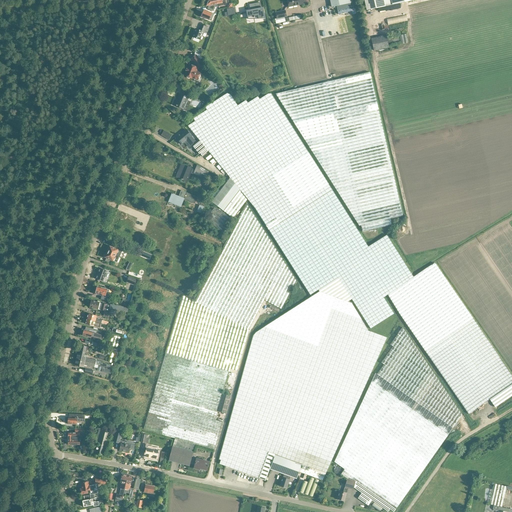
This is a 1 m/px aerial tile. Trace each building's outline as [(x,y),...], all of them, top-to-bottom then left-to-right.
[(364,0),(366,5),(367,10),(392,5),(390,0),(364,0)] [(252,9),(246,11),(246,12),(248,19),(248,17),(253,16),(253,18),(254,18),(253,15),(258,14),(259,19),(265,19),(265,17),(263,9),(263,7),(261,8),(259,2),(249,4),(250,9),(252,8),(252,9)] [(214,15),(204,10),(201,17),(211,21),(214,15)] [(196,29),(193,37),(200,40),(203,32),(205,33),(207,27),(202,25),(200,31),(196,29)] [(373,51),(388,47),(385,35),(371,39),(373,51)] [(201,56),(202,52),(195,51),(194,55),(195,56),(190,59),(193,62),(192,65),(190,65),(188,68),(187,67),(185,72),(186,73),(185,76),(186,76),(187,78),(189,78),(190,78),(191,78),(192,77),(197,80),(198,78),(199,78),(200,76),(200,74),(200,73),(196,71),(197,68),(201,67),(203,65),(200,60),(202,58),(201,56)] [(390,219),(403,216),(370,72),(276,94),(359,226),(361,225),(362,231),(392,225),(390,219)] [(183,109),(188,97),(190,98),(191,95),(185,92),(184,96),(180,94),(177,101),(176,100),(174,105),(183,109)] [(231,95),(227,93),(205,107),(207,110),(193,118),(195,121),(188,126),(200,140),(193,146),(199,154),(200,153),(202,156),(208,151),(230,177),(211,201),(233,218),(247,199),(241,192),(241,191),(257,211),(310,295),(318,289),(320,291),(347,301),(351,298),(370,328),(375,326),(394,314),(384,297),(388,294),(466,410),(469,414),(490,399),(496,407),(511,396),(511,375),(434,263),(413,277),(387,235),(368,246),(271,94),(268,94),(259,99),(258,96),(248,103),(246,100),(237,105),(231,95)] [(186,130),(179,135),(179,134),(178,135),(179,136),(176,138),(182,145),(187,140),(191,145),(195,141),(191,137),(191,136),(186,130)] [(183,164),(178,178),(187,182),(191,174),(193,174),(193,173),(200,176),(201,174),(206,176),(208,172),(197,165),(195,170),(192,169),(193,168),(183,164)] [(198,197),(187,192),(181,190),(178,196),(174,194),(173,193),(173,194),(171,193),(168,201),(178,205),(177,205),(181,206),(184,199),(195,204),(198,197)] [(182,295),(143,429),(175,438),(173,445),(193,451),(195,444),(215,449),(223,422),(215,420),(218,411),(225,413),(230,396),(222,393),(228,372),(229,372),(231,368),(237,370),(249,330),(248,329),(264,300),(281,309),(296,280),(246,203),(194,301),(182,295)] [(232,219),(216,206),(206,219),(222,232),(232,219)] [(158,228),(153,242),(159,245),(162,238),(174,243),(177,236),(158,228)] [(108,249),(107,252),(119,257),(122,252),(123,248),(119,246),(113,243),(112,246),(111,247),(109,246),(109,247),(108,246),(107,249),(108,249)] [(142,251),(140,256),(150,260),(152,255),(142,251)] [(105,254),(104,256),(105,257),(113,261),(117,263),(119,257),(107,252),(106,254),(105,254)] [(99,269),(96,279),(103,281),(107,271),(103,270),(103,269),(101,268),(101,269),(99,269)] [(144,268),(142,275),(154,280),(157,271),(149,268),(149,270),(144,268)] [(126,282),(134,285),(136,279),(128,276),(126,282)] [(97,287),(95,294),(102,295),(101,299),(106,300),(107,297),(108,297),(108,295),(108,294),(109,290),(97,287)] [(253,335),(218,463),(265,481),(269,469),(283,474),(280,486),(286,488),(290,477),(296,479),(299,472),(323,480),(386,337),(368,330),(352,303),(347,301),(343,300),(320,291),(256,332),(253,335)] [(111,303),(110,305),(102,303),(99,303),(91,300),(89,307),(98,309),(105,311),(105,310),(109,311),(110,308),(127,312),(128,308),(123,307),(111,304),(111,303)] [(88,313),(87,319),(101,323),(108,325),(108,322),(102,320),(96,318),(97,315),(88,313)] [(100,328),(101,323),(87,319),(85,324),(100,328)] [(102,331),(98,330),(86,327),(85,330),(84,330),(82,336),(91,338),(91,336),(100,339),(102,331)] [(462,415),(402,328),(390,345),(393,346),(381,363),(384,364),(377,374),(375,373),(334,462),(345,469),(341,474),(347,479),(343,492),(340,491),(337,500),(345,502),(347,493),(348,488),(353,490),(354,488),(361,493),(358,498),(368,505),(372,500),(388,511),(390,509),(394,511),(462,415)] [(116,336),(113,347),(119,348),(122,338),(116,336)] [(77,353),(76,359),(95,364),(96,360),(85,358),(86,355),(84,355),(86,347),(81,345),(80,351),(80,352),(80,354),(77,353)] [(84,415),(69,414),(69,417),(68,417),(67,424),(76,424),(76,422),(84,422),(84,415)] [(102,414),(99,423),(122,429),(125,420),(102,414)] [(79,439),(79,433),(82,433),(82,429),(75,429),(75,433),(68,433),(68,439),(79,439)] [(99,429),(95,443),(98,444),(95,453),(103,456),(109,432),(99,429)] [(115,432),(113,441),(119,443),(122,434),(115,432)] [(127,441),(126,444),(121,443),(119,450),(129,452),(130,449),(133,449),(135,443),(127,441)] [(144,444),(142,450),(146,451),(145,452),(144,457),(148,458),(148,457),(157,459),(159,450),(147,447),(147,445),(144,444)] [(172,447),(169,460),(189,466),(190,464),(194,465),(194,468),(199,469),(199,468),(207,470),(209,462),(196,458),(196,460),(191,459),(193,452),(172,447)] [(125,489),(127,475),(122,474),(120,482),(121,483),(120,488),(121,488),(119,494),(117,494),(115,500),(122,502),(124,492),(125,489)] [(133,477),(127,475),(125,489),(124,492),(129,493),(128,497),(132,498),(134,489),(130,488),(133,477)] [(90,492),(90,495),(96,493),(94,485),(89,486),(88,482),(81,483),(82,489),(80,489),(81,490),(80,490),(80,493),(81,493),(81,494),(90,492)] [(502,507),(507,486),(494,483),(489,504),(500,506),(502,507)] [(154,486),(145,484),(144,492),(151,494),(150,496),(154,497),(154,494),(153,494),(154,486)] [(84,500),(82,500),(84,507),(93,505),(94,506),(102,504),(102,500),(95,502),(95,498),(94,494),(90,495),(84,496),(84,500)]
